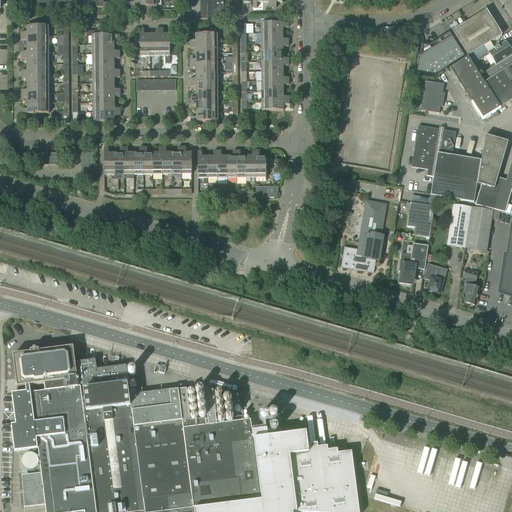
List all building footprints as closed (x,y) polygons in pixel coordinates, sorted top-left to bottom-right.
[(190,0),(191,15),(204,15),(204,19),(223,19),(222,0),(190,0)] [(252,0),(242,0),(242,3),(249,3),(249,9),(252,9),(252,0)] [(261,0),(252,0),(252,9),(256,8),(256,3),(262,3),(261,0)] [(271,0),(261,0),(262,3),(268,3),(268,8),(272,8),(271,0)] [(281,0),(271,0),(272,8),(276,8),(275,3),(282,3),(281,0)] [(486,11),(452,32),(468,57),(483,47),(501,35),(486,11)] [(287,24),(260,24),(260,34),(282,34),(282,29),(287,29),(287,24)] [(26,33),(21,33),(21,37),(48,36),(48,27),(26,27),(26,33)] [(139,30),(139,57),(149,57),(149,35),(143,35),(144,30),(139,30)] [(155,35),(149,35),(149,57),(159,57),(159,30),(155,30),(155,35)] [(163,30),(159,30),(159,57),(176,57),(176,50),(169,50),(169,35),(163,35),(163,30)] [(95,31),(86,31),(86,46),(91,46),(113,46),(113,40),(119,40),(119,35),(95,36),(95,31)] [(282,34),(260,34),(260,44),(287,43),(287,40),(282,40),(282,34)] [(449,34),(438,41),(454,65),(464,58),(449,34)] [(189,41),(189,45),(217,45),(217,35),(210,35),(195,35),(195,41),(189,41)] [(48,36),(21,37),(21,41),(26,41),(26,46),(48,46),(48,36)] [(438,41),(428,47),(443,71),(454,65),(438,41)] [(502,72),(505,70),(501,63),(511,56),(511,52),(505,41),(487,53),(488,54),(496,66),(484,73),(489,80),(502,72)] [(287,43),(260,44),(260,53),(282,53),(282,48),(287,48),(287,43)] [(189,45),(189,49),(195,49),(195,54),(217,54),(217,45),(189,45)] [(26,52),(21,52),(21,56),(48,56),(48,46),(26,46),(26,52)] [(113,46),(91,46),(92,56),(119,55),(119,51),(113,51),(113,46)] [(428,47),(420,53),(416,74),(435,77),(443,71),(428,47)] [(468,57),(472,64),(488,54),(487,53),(483,47),(468,57)] [(282,53),(260,53),(260,63),(287,63),(287,59),(282,59),(282,53)] [(195,60),(189,60),(190,64),(217,64),(217,54),(195,54),(195,60)] [(119,55),(92,56),(92,65),(113,65),(114,59),(119,59),(119,55)] [(21,56),(21,60),(26,60),(26,66),(48,65),(48,56),(21,56)] [(467,58),(449,70),(450,71),(451,71),(457,80),(456,80),(456,81),(457,81),(475,70),(467,58)] [(287,63),(260,63),(260,72),(282,72),(282,67),(287,67),(287,63)] [(217,64),(190,64),(190,68),(195,68),(195,74),(217,74),(217,64)] [(26,71),(21,71),(21,75),(48,75),(48,65),(26,66),(26,71)] [(113,65),(92,65),(92,75),(119,74),(119,71),(113,71),(113,65)] [(511,65),(505,70),(502,72),(511,88),(511,65)] [(475,70),(457,81),(457,82),(458,82),(464,91),(463,91),(463,92),(482,80),(475,70)] [(282,72),(260,72),(260,82),(287,82),(287,78),(282,78),(282,72)] [(511,101),(511,88),(502,72),(489,80),(484,83),(500,108),(511,101)] [(119,74),(92,75),(92,84),(114,84),(114,78),(119,78),(119,74)] [(195,79),(190,79),(190,83),(217,83),(217,74),(195,74),(195,79)] [(48,75),(21,75),(21,79),(26,79),(26,85),(48,84),(48,75)] [(482,80),(463,92),(464,93),(465,92),(470,101),(470,102),(470,103),(488,91),(482,80)] [(287,82),(260,82),(260,92),(282,91),(282,86),(287,86),(287,82)] [(425,82),(420,111),(438,114),(440,107),(442,107),(444,94),(442,94),(444,85),(425,82)] [(217,83),(190,83),(190,87),(195,87),(195,93),(217,93),(217,83)] [(27,90),(21,91),(21,94),(48,94),(48,84),(26,85),(27,90)] [(114,84),(92,84),(92,94),(119,94),(119,90),(114,90),(114,84)] [(282,91),(260,92),(260,101),(288,101),(288,97),(282,97),(282,91)] [(488,91),(470,103),(471,104),(471,103),(482,120),(500,109),(488,91)] [(195,98),(190,99),(190,102),(217,102),(217,93),(195,93),(195,98)] [(48,94),(21,94),(21,98),(27,98),(27,104),(49,104),(48,94)] [(119,94),(92,94),(92,104),(114,103),(114,98),(119,98),(119,94)] [(288,101),(260,101),(260,112),(282,111),(282,105),(288,105),(288,101)] [(217,102),(190,102),(190,107),(195,106),(195,112),(217,112),(217,102)] [(114,103),(92,104),(92,113),(119,113),(119,109),(114,109),(114,103)] [(21,110),(21,114),(49,114),(49,104),(27,104),(27,110),(21,110)] [(63,112),(58,112),(58,119),(68,119),(68,107),(63,107),(63,112)] [(195,118),(190,118),(190,122),(217,122),(217,112),(195,112),(195,118)] [(119,113),(92,113),(92,123),(114,123),(114,117),(119,117),(119,113)] [(418,127),(411,165),(427,167),(426,177),(433,178),(436,158),(434,158),(435,153),(430,152),(431,148),(434,148),(435,143),(432,142),(432,138),(436,139),(438,130),(418,127)] [(480,161),(463,158),(451,156),(455,133),(438,130),(436,139),(432,138),(432,142),(435,143),(434,148),(431,148),(430,152),(435,153),(434,158),(436,158),(433,178),(429,196),(430,196),(435,197),(473,203),(480,161)] [(480,185),(475,205),(504,213),(511,185),(511,157),(506,179),(497,176),(502,161),(507,143),(484,136),(476,185),(480,185)] [(108,148),(103,148),(104,176),(114,176),(113,154),(108,154),(108,148)] [(119,154),(113,154),(114,176),(123,176),(123,148),(119,148),(119,154)] [(127,148),(123,148),(123,176),(123,179),(128,179),(128,188),(133,188),(133,179),(133,175),(133,154),(127,154),(127,148)] [(139,154),(133,154),(133,175),(143,175),(142,148),(139,148),(139,154)] [(146,148),(142,148),(143,175),(152,175),(152,153),(146,154),(146,148)] [(158,153),(152,153),(152,175),(162,175),(161,148),(158,148),(158,153)] [(165,148),(161,148),(162,175),(167,175),(167,179),(171,179),(171,175),(171,153),(165,154),(165,148)] [(177,153),(171,153),(171,175),(181,175),(181,148),(177,148),(177,153)] [(185,148),(181,148),(181,175),(191,175),(191,153),(185,153),(185,148)] [(251,157),(245,157),(246,179),(255,179),(255,151),(251,151),(251,157)] [(259,151),(255,151),(255,179),(265,179),(265,171),(265,160),(265,157),(259,157),(259,151)] [(201,152),(197,152),(197,179),(203,179),(203,185),(207,185),(207,179),(207,157),(201,157),(201,152)] [(213,157),(207,157),(207,179),(217,179),(217,152),(212,152),(213,157)] [(221,152),(217,152),(217,179),(226,179),(226,157),(221,157),(221,152)] [(232,157),(226,157),(226,179),(236,179),(236,152),(232,152),(232,157)] [(240,152),(236,152),(236,179),(246,179),(245,157),(240,157),(240,152)] [(61,153),(37,153),(37,165),(61,165),(61,153)] [(92,153),(80,153),(81,177),(93,177),(92,153)] [(423,191),(424,181),(414,180),(413,189),(423,191)] [(255,188),(255,194),(255,199),(268,199),(267,188),(255,188)] [(429,239),(435,197),(430,196),(429,200),(410,197),(408,215),(406,227),(414,228),(413,236),(429,239)] [(344,248),(340,268),(373,274),(375,261),(378,261),(382,237),(379,237),(384,206),(366,203),(362,228),(364,229),(360,251),(344,248)] [(453,205),(447,246),(464,249),(471,208),(453,205)] [(472,208),(465,249),(486,252),(491,220),(498,221),(499,213),(472,208)] [(511,216),(511,217),(506,254),(500,293),(511,297),(511,216)] [(401,254),(398,272),(400,273),(399,284),(414,286),(417,270),(424,271),(425,262),(426,255),(427,247),(412,245),(411,255),(401,254)] [(427,266),(423,279),(429,281),(426,291),(428,291),(429,293),(432,294),(434,293),(439,295),(443,281),(443,280),(445,272),(427,266)] [(465,285),(462,294),(466,295),(464,303),(474,306),(479,289),(473,287),(474,282),(475,282),(477,273),(476,273),(477,269),(467,266),(466,270),(465,270),(463,278),(467,280),(465,285)] [(358,511),(351,453),(338,455),(337,451),(327,452),(327,448),(317,449),(317,445),(307,446),(306,433),(267,438),(266,430),(251,432),(249,421),(242,422),(240,404),(231,405),(229,396),(222,397),(225,425),(217,426),(212,392),(203,389),(208,427),(191,429),(186,386),(178,387),(178,385),(129,391),(126,362),(96,365),(76,368),(77,375),(78,375),(78,379),(76,380),(72,338),(68,338),(37,342),(37,339),(29,341),(29,343),(11,346),(17,395),(11,396),(15,426),(10,427),(14,454),(38,451),(40,473),(21,475),(23,507),(44,505),(45,511),(358,511)] [(94,355),(75,358),(76,368),(96,365),(94,355)] [(276,411),(259,413),(260,421),(277,419),(276,411)] [(278,423),(261,425),(263,436),(279,434),(278,423)] [(21,462),(21,463),(22,465),(22,466),(22,467),(23,468),(24,469),(25,470),(26,471),(27,471),(28,471),(29,471),(30,472),(31,471),(32,471),(33,471),(35,470),(36,470),(36,469),(37,468),(38,467),(38,466),(38,465),(39,464),(39,463),(39,462),(38,461),(38,460),(38,459),(37,458),(36,457),(36,456),(35,455),(33,455),(32,455),(31,454),(30,454),(29,454),(28,455),(27,455),(26,455),(25,456),(24,456),(24,457),(23,458),(22,459),(22,460),(22,461),(21,462)]
